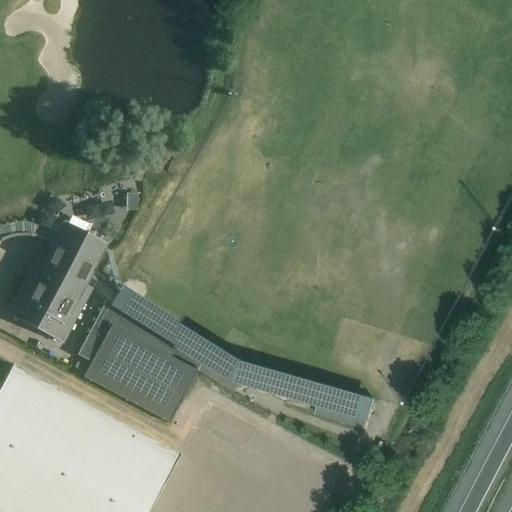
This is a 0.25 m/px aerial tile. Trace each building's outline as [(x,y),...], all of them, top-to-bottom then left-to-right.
[(85,286),(93,269),(106,245),(66,224),(44,264),(38,261),(9,315),(62,344),(91,289),(85,286)] [(366,421),(370,422),(376,401),(249,362),(235,357),(126,289),(114,309),(201,363),(223,376),(239,383),(316,407),(366,421)] [(106,303),(77,356),(91,364),(83,378),(170,424),(196,375),(199,371),(197,370),(201,363),(114,309),(106,303)] [(201,363),(197,370),(199,371),(233,392),(239,383),(223,376),(201,363)] [(148,511),(179,455),(12,365),(0,388),(0,511),(148,511)] [(316,407),(314,414),(364,429),(366,421),(316,407)]
